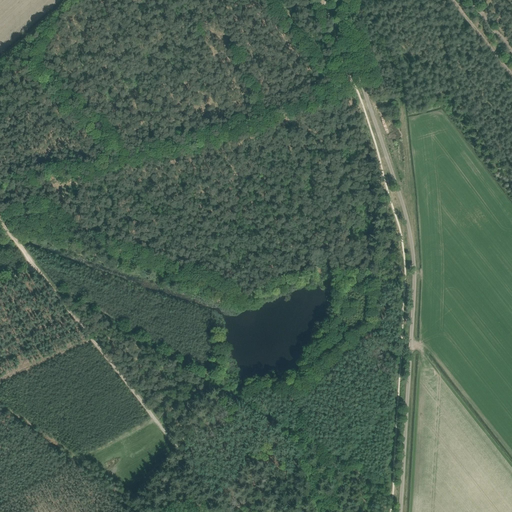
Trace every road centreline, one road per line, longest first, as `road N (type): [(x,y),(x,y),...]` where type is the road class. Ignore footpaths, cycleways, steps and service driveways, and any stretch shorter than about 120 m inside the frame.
road 1 (unclassified): [(400,511),(415,259),(332,0)]
road 2 (track): [(401,492),(52,287)]
road 3 (track): [(0,212),(36,193),(67,161),(131,153),(340,90),(353,102),(367,100)]
road 4 (track): [(52,287),(229,511)]
road 5 (track): [(411,343),(431,349),(511,451)]
